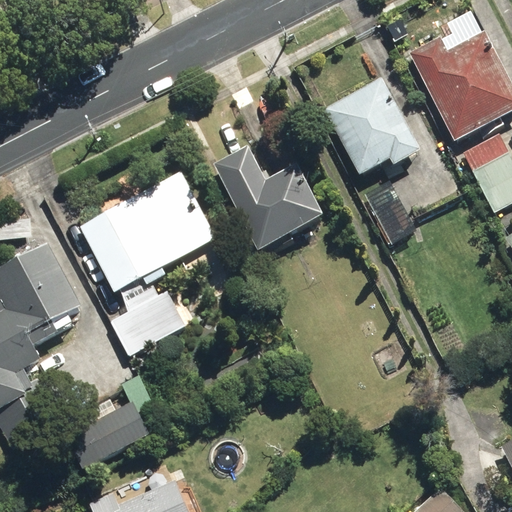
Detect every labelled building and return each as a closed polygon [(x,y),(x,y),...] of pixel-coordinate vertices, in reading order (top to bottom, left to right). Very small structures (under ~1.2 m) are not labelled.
[(455,36),(410,58),(455,150),(511,121),(511,88),(486,36),(461,48),(455,36)] [(423,151),(382,78),(325,110),(366,182),(423,151)] [(291,239),(290,238),(325,222),(300,169),(266,185),(249,149),(212,165),(254,255),(291,239)] [(477,175),(498,216),(511,208),(511,156),(511,157),(477,175)] [(184,174),(80,230),(117,299),(221,244),(184,174)] [(393,181),(362,196),(379,232),(410,217),(393,181)] [(511,226),(502,232),(511,248),(511,226)] [(36,359),(27,342),(84,315),(51,248),(0,272),(0,297),(6,309),(0,312),(0,429),(38,411),(17,370),(36,359)] [(114,324),(133,358),(186,329),(168,295),(114,324)] [(71,435),(86,471),(152,444),(137,408),(71,435)] [(511,477),(511,449),(500,456),(511,477)] [(96,509),(97,511),(202,511),(182,470),(96,509)] [(420,511),(464,511),(445,490),(420,511)]
